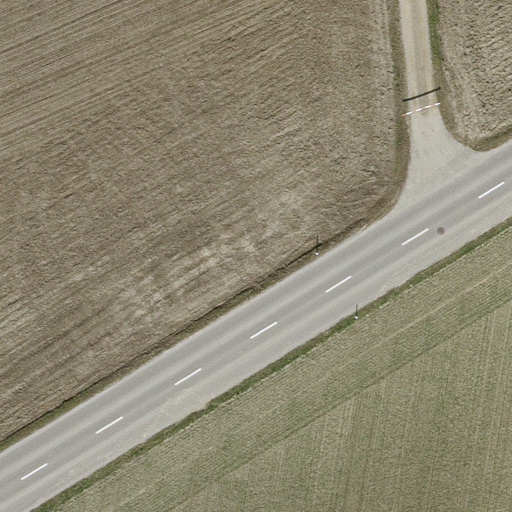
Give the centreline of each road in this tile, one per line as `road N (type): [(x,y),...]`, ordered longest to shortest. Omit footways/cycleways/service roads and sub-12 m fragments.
road 1 (tertiary): [(0,498),(511,178)]
road 2 (track): [(436,224),(416,0)]
